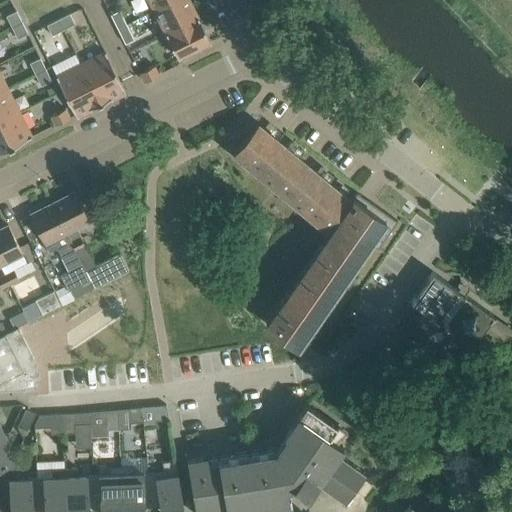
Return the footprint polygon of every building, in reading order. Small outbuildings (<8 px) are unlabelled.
[(162,7),(175,0),(149,0),(155,11),(162,7)] [(174,30),(199,17),(190,0),(175,0),(162,7),(155,11),(166,34),(174,30)] [(118,29),(127,24),(121,13),(120,9),(111,14),(118,29)] [(12,27),(22,22),(16,10),(9,14),(6,15),(12,27)] [(75,23),(73,20),(70,13),(58,19),(64,29),(75,23)] [(186,53),(211,41),(199,17),(174,30),(166,34),(178,57),(179,57),(186,53)] [(64,29),(58,19),(47,24),(52,35),(64,29)] [(18,38),(28,33),(22,22),(12,27),(18,38)] [(125,43),(134,39),(127,25),(127,24),(118,29),(125,43)] [(125,91),(107,55),(106,51),(81,64),(101,103),(125,91)] [(46,69),(45,67),(40,57),(31,62),(30,63),(36,74),(46,69)] [(76,116),(101,103),(81,64),(56,76),(58,80),(76,114),(76,116)] [(159,74),(158,72),(155,65),(140,72),(144,81),(147,80),(159,74)] [(41,85),(52,80),(46,69),(36,74),(41,85)] [(0,121),(19,112),(7,88),(0,91),(0,121)] [(70,117),(66,109),(66,108),(53,114),(51,115),(55,124),(70,117)] [(0,151),(31,136),(19,112),(0,121),(0,151)] [(181,121),(162,161),(173,166),(192,127),(181,121)] [(259,123),(234,154),(329,232),(266,322),(299,345),(304,337),(314,322),(342,282),(352,267),(370,242),(377,247),(378,248),(398,220),(358,193),(357,192),(351,199),(350,198),(343,193),(338,188),(329,180),(316,170),(299,156),(287,145),(278,139),(277,137),(275,136),(269,131),(259,123)] [(77,226),(89,220),(83,207),(90,203),(84,191),(77,195),(75,191),(52,203),(67,231),(77,226)] [(67,231),(52,203),(30,214),(49,251),(57,247),(69,270),(60,274),(68,290),(69,289),(90,279),(86,270),(77,250),(67,231)] [(23,253),(18,242),(9,225),(0,228),(0,263),(0,264),(23,253)] [(82,236),(77,226),(67,231),(77,250),(86,246),(81,236),(82,236)] [(121,253),(86,270),(90,279),(95,287),(129,270),(121,253)] [(5,273),(10,284),(19,280),(14,268),(5,273)] [(412,302),(408,308),(416,314),(417,317),(420,337),(422,348),(426,347),(440,345),(456,342),(460,337),(468,343),(473,346),(475,342),(479,345),(511,337),(511,329),(496,318),(493,323),(490,321),(494,315),(467,296),(465,294),(465,293),(459,289),(459,290),(433,272),(411,302),(412,302)] [(0,286),(1,288),(10,284),(5,273),(0,274),(0,286)] [(98,314),(136,294),(127,276),(89,296),(98,314)] [(29,321),(62,305),(55,290),(36,300),(40,308),(26,315),(29,321)] [(0,389),(24,388),(24,390),(25,389),(25,387),(36,386),(35,375),(38,375),(38,374),(37,374),(36,364),(37,363),(19,326),(0,335),(0,389)] [(199,457),(187,459),(187,460),(195,511),(213,511),(216,511),(215,506),(226,504),(226,510),(246,507),(245,501),(256,500),(257,505),(276,501),(275,496),(288,494),(288,492),(294,491),(297,487),(307,494),(318,479),(335,491),(339,485),(350,492),(360,478),(365,472),(343,456),(338,452),(343,445),(335,439),(330,436),(333,431),(337,425),(308,405),(307,403),(306,403),(288,429),(285,434),(287,436),(278,449),(277,450),(278,451),(275,455),(270,452),(200,463),(199,457)] [(156,420),(169,419),(167,404),(142,406),(143,421),(144,426),(156,425),(156,420)] [(131,422),(143,421),(142,406),(118,409),(119,429),(131,428),(131,422)] [(107,429),(119,429),(118,409),(90,411),(91,423),(107,422),(107,429)] [(75,423),(91,423),(90,411),(74,413),(62,413),(63,433),(75,432),(75,423)] [(52,434),(63,433),(62,413),(39,414),(35,424),(35,427),(51,426),(52,434)] [(18,460),(7,439),(0,424),(0,496),(1,499),(9,498),(8,475),(3,475),(0,469),(17,460),(18,460)] [(184,511),(176,459),(163,461),(164,469),(149,472),(151,506),(160,505),(160,511),(184,511)] [(39,511),(37,477),(22,478),(21,470),(21,465),(20,465),(17,460),(0,469),(3,475),(8,475),(9,498),(10,511),(33,511),(39,511)] [(99,511),(122,511),(121,465),(108,466),(108,474),(93,474),(95,509),(100,508),(99,511)] [(151,506),(149,472),(134,473),(133,465),(121,465),(122,511),(127,511),(146,511),(146,506),(151,506)] [(95,509),(93,474),(78,475),(77,467),(65,468),(66,511),(89,511),(89,509),(95,509)] [(43,511),(66,511),(65,468),(52,468),(52,476),(37,477),(39,511),(44,511),(43,511)]
